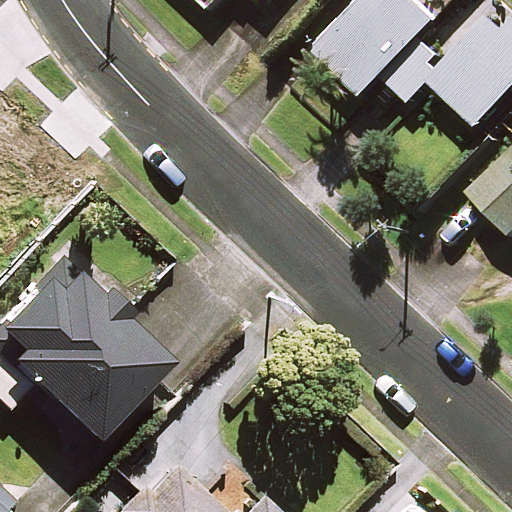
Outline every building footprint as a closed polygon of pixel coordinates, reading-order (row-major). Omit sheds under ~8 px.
[(434,81),(447,67),(422,44),(442,23),(418,0),(365,0),(319,49),(369,97),(387,79),(412,104),(434,81)] [(447,67),(434,81),(483,127),(511,97),(511,27),(508,32),(493,18),(449,65),(447,67)] [(511,153),(472,189),(511,233),(511,153)] [(0,258),(44,212),(0,169),(0,258)] [(117,307),(122,302),(98,280),(93,286),(51,247),(0,303),(0,399),(6,405),(30,378),(89,431),(164,349),(117,307)] [(3,511),(11,503),(0,492),(0,511),(280,511),(259,491),(238,511),(219,511),(168,463),(145,486),(138,479),(113,505),(120,511),(3,511)]
